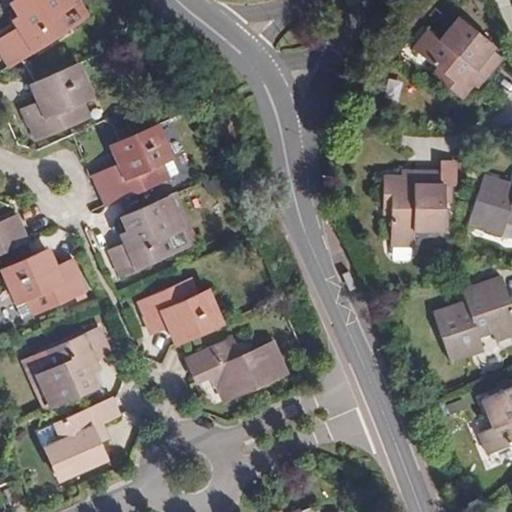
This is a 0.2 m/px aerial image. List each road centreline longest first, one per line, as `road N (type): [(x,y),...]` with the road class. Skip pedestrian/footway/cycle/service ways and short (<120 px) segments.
road 1 (tertiary): [(289,181),(365,370)]
road 2 (residential): [(365,370),(216,439)]
road 3 (residential): [(232,470),(382,410)]
road 4 (residential): [(289,181),(344,41)]
road 5 (tertiary): [(252,65),(280,123),(289,181)]
